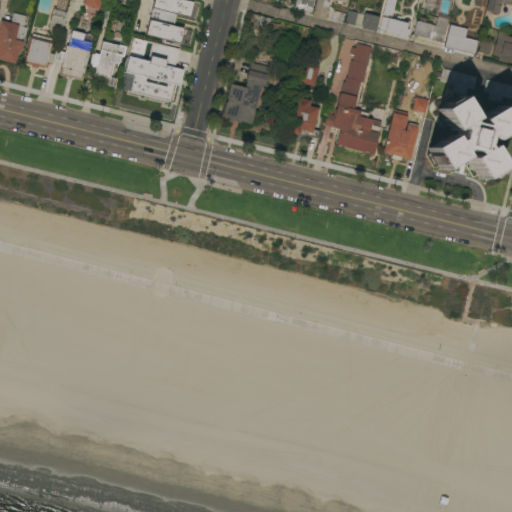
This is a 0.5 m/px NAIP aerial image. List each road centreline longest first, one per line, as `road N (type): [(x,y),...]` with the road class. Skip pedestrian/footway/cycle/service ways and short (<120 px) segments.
road 1 (primary): [(187,158),(511,239)]
road 2 (primary): [(0,109),(187,158)]
road 3 (tertiary): [(187,158),(227,0)]
